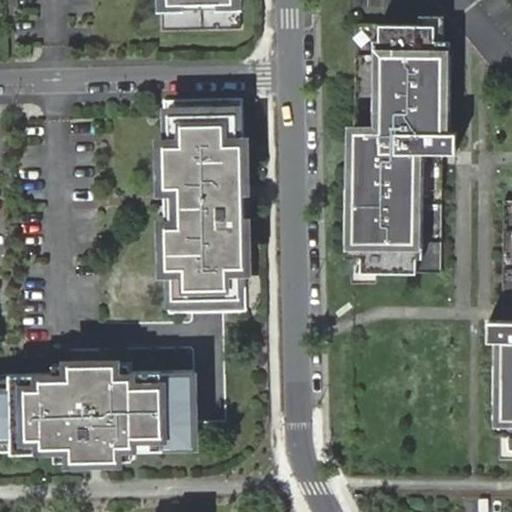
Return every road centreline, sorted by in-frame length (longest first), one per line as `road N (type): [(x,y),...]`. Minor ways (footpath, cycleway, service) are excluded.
road 1 (residential): [(290,74),(300,442),(329,511)]
road 2 (unknown): [(60,80),(62,318),(72,333),(152,339)]
road 3 (residential): [(290,74),(0,82)]
